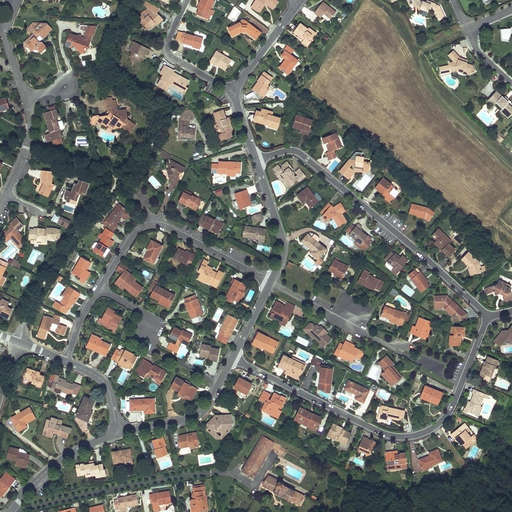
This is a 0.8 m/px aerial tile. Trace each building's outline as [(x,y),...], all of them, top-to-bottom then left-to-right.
[(213,0),(200,0),(199,4),(201,5),(199,9),(197,14),(206,18),(211,9),(215,1),(213,0)] [(255,0),(251,6),(258,11),(265,1),(274,7),(278,1),(276,0),(255,0)] [(419,0),(407,0),(408,4),(413,3),(414,5),(419,8),(427,11),(428,8),(429,7),(433,9),(432,10),(433,10),(435,16),(436,15),(438,19),(444,17),(439,6),(435,4),(427,0),(426,0),(426,1),(425,4),(422,2),(422,1),(420,0),(419,0)] [(265,1),(258,11),(259,12),(265,4),(273,9),(274,7),(265,1)] [(323,2),(315,12),(321,17),(322,16),(324,13),(331,19),(336,12),(323,2)] [(413,3),(408,4),(410,8),(417,11),(419,8),(414,5),(413,3)] [(143,14),(138,18),(147,29),(153,24),(154,22),(156,23),(157,24),(163,19),(157,12),(159,9),(151,5),(148,8),(142,12),(143,14)] [(241,22),(228,28),(232,36),(241,32),(242,32),(242,31),(246,32),(246,33),(247,33),(250,35),(252,32),(255,35),(259,31),(246,21),(241,23),(241,22)] [(38,47),(42,51),(47,47),(42,42),(39,42),(37,39),(37,38),(37,35),(39,33),(41,35),(42,37),(46,34),(45,34),(48,33),(49,32),(48,29),(51,29),(52,28),(47,24),(34,23),(28,28),(29,29),(31,29),(34,34),(34,37),(31,40),(28,39),(25,42),(25,46),(28,47),(30,49),(33,47),(38,47)] [(300,23),(293,32),(301,38),(303,36),(305,38),(304,40),(302,42),(308,46),(311,41),(310,40),(313,36),(311,35),(314,31),(309,28),(308,29),(300,23)] [(77,36),(70,34),(66,45),(70,46),(75,44),(77,49),(80,50),(81,53),(87,50),(85,45),(89,43),(92,35),(93,35),(96,27),(81,26),(79,31),(86,33),(84,38),(82,39),(80,35),(77,36)] [(511,28),(511,30),(502,31),(503,39),(510,38),(511,34),(511,28)] [(252,32),(250,35),(256,40),(261,33),(259,31),(255,35),(252,32)] [(183,32),(181,40),(184,42),(184,43),(193,46),(200,48),(203,38),(183,32)] [(134,42),(130,50),(133,52),(130,56),(134,58),(136,62),(144,60),(145,57),(144,57),(142,56),(143,52),(145,53),(147,54),(150,50),(134,42)] [(286,59),(280,67),(288,74),(299,60),(290,55),(294,50),(287,45),(284,49),(286,50),(282,56),(286,59)] [(450,65),(439,67),(440,74),(458,71),(459,69),(467,72),(469,76),(476,73),(473,66),(467,64),(468,63),(461,61),(460,58),(460,57),(453,50),(448,55),(453,61),(453,62),(450,62),(450,65)] [(216,51),(210,61),(217,65),(218,64),(226,69),(231,60),(216,51)] [(163,74),(158,84),(167,90),(170,84),(180,90),(183,85),(185,86),(188,81),(179,76),(178,78),(171,74),(173,72),(174,71),(165,66),(160,73),(163,74)] [(258,81),(253,89),(261,96),(267,88),(269,85),(267,84),(273,77),(264,72),(259,79),(260,79),(261,80),(260,82),(258,81)] [(267,88),(261,96),(263,97),(269,90),(267,88)] [(496,92),(488,101),(494,106),(496,104),(503,110),(501,111),(504,113),(503,115),(508,120),(511,115),(511,107),(511,108),(508,104),(508,103),(507,101),(504,99),(496,92)] [(0,111),(9,109),(6,98),(0,99),(0,111)] [(91,118),(93,125),(101,123),(104,123),(107,125),(109,123),(118,128),(121,127),(130,133),(136,125),(128,119),(126,109),(120,110),(118,109),(116,100),(113,100),(105,102),(106,109),(108,111),(110,112),(108,115),(106,115),(100,116),(98,115),(93,116),(91,118)] [(494,106),(500,112),(501,111),(503,110),(496,104),(494,106)] [(50,133),(45,134),(48,142),(62,138),(56,118),(59,117),(56,109),(44,113),(49,129),(50,128),(52,132),(50,133)] [(257,110),(254,120),(259,122),(260,120),(266,122),(267,121),(270,121),(269,125),(268,126),(277,129),(281,117),(272,115),(269,114),(270,111),(262,109),(261,112),(257,110)] [(182,110),(181,120),(190,120),(196,117),(192,110),(182,110)] [(223,110),(217,112),(218,113),(214,115),(217,124),(218,123),(222,133),(218,135),(220,140),(232,136),(231,130),(233,130),(231,123),(228,124),(226,118),(223,110)] [(296,115),(293,125),(302,128),(309,130),(313,120),(296,115)] [(179,119),(179,125),(185,125),(185,129),(186,130),(187,128),(189,128),(190,120),(181,120),(179,119)] [(179,125),(178,139),(185,140),(186,138),(195,139),(196,129),(189,128),(187,128),(186,130),(185,129),(185,125),(179,125)] [(336,133),(322,138),(324,144),(326,143),(328,142),(329,144),(327,145),(329,151),(330,155),(327,156),(329,160),(336,157),(334,151),(340,148),(336,139),(338,138),(336,133)] [(499,135),(496,139),(501,143),(504,140),(499,135)] [(170,154),(163,150),(160,155),(167,158),(168,156),(170,154)] [(350,159),(339,172),(347,177),(353,170),(352,169),(349,167),(351,165),(353,165),(355,165),(354,168),(363,169),(363,171),(369,171),(370,163),(363,161),(360,161),(361,157),(356,156),(355,160),(350,159)] [(228,166),(228,162),(219,161),(219,164),(212,163),(211,172),(218,173),(227,173),(227,175),(232,175),(232,172),(236,173),(241,173),(241,165),(237,165),(237,163),(230,163),(230,166),(228,166)] [(278,165),(273,169),(276,172),(275,173),(284,185),(288,182),(292,179),(294,182),(296,180),(298,182),(306,176),(303,172),(298,176),(298,175),(296,176),(294,174),(295,173),(293,171),(292,171),(290,169),(293,167),(288,161),(282,165),(283,167),(281,168),(278,165)] [(169,178),(171,184),(175,186),(179,179),(178,176),(180,172),(183,172),(185,168),(174,162),(171,163),(171,164),(167,165),(168,169),(167,170),(169,176),(170,175),(171,176),(169,178)] [(353,170),(347,177),(348,179),(355,171),(369,173),(369,171),(363,171),(363,169),(354,168),(355,165),(353,165),(352,169),(353,170)] [(42,185),(39,192),(48,196),(54,184),(52,183),(53,171),(43,170),(42,181),(44,182),(45,183),(44,186),(42,185)] [(214,175),(213,182),(225,183),(226,176),(214,175)] [(383,178),(375,187),(384,194),(385,195),(384,196),(390,201),(393,197),(394,198),(397,193),(397,190),(395,188),(394,189),(391,186),(391,185),(383,178)] [(68,197),(66,201),(72,203),(74,199),(77,201),(80,193),(81,194),(82,192),(86,193),(89,184),(80,180),(78,185),(75,183),(72,191),(73,191),(73,193),(67,190),(65,196),(68,197)] [(308,187),(297,195),(302,202),(306,200),(307,201),(306,201),(311,207),(319,201),(313,194),(308,187)] [(223,188),(215,190),(217,197),(224,195),(223,188)] [(247,189),(235,193),(237,200),(233,201),(236,210),(250,205),(246,195),(248,194),(247,189)] [(184,192),(179,201),(187,205),(188,203),(197,208),(202,200),(192,195),(191,196),(184,192)] [(127,210),(120,203),(102,224),(108,229),(112,232),(118,224),(116,223),(121,217),(122,215),(123,216),(127,219),(131,213),(127,210)] [(331,205),(328,203),(320,212),(324,215),(323,216),(325,221),(331,218),(332,220),(330,221),(334,229),(346,222),(342,215),(341,216),(340,214),(345,212),(340,204),(333,208),(331,205)] [(411,204),(409,213),(417,215),(425,217),(425,218),(429,221),(434,213),(428,208),(411,204)] [(260,212),(251,216),(254,224),(263,220),(260,212)] [(202,216),(198,224),(210,230),(211,228),(220,232),(224,224),(215,219),(215,220),(207,216),(206,218),(202,216)] [(70,221),(61,217),(57,224),(66,228),(70,221)] [(10,229),(1,236),(6,242),(11,238),(21,250),(22,236),(18,231),(23,226),(16,218),(10,223),(11,225),(8,228),(10,229)] [(355,227),(351,224),(346,231),(350,234),(355,227)] [(244,226),(242,236),(259,239),(258,241),(265,242),(267,230),(244,226)] [(359,229),(356,226),(355,227),(350,234),(349,234),(357,241),(361,245),(362,249),(366,248),(369,245),(367,243),(368,242),(369,241),(370,240),(367,237),(368,236),(359,229)] [(47,229),(34,228),(34,229),(33,240),(37,240),(37,241),(42,242),(42,240),(46,240),(47,239),(55,240),(56,238),(56,233),(60,234),(61,229),(47,228),(47,229)] [(108,229),(104,235),(111,240),(114,234),(112,232),(108,229)] [(438,229),(432,235),(435,239),(436,238),(438,239),(437,240),(434,243),(440,248),(441,247),(443,249),(442,250),(446,254),(447,253),(449,255),(455,249),(449,244),(451,241),(448,238),(446,240),(441,236),(443,234),(438,229)] [(308,234),(302,241),(311,249),(313,251),(311,253),(318,259),(316,262),(319,265),(323,261),(320,258),(326,250),(308,234)] [(104,235),(94,251),(102,256),(107,247),(110,244),(111,245),(114,241),(111,240),(104,235)] [(152,240),(147,249),(149,250),(150,251),(149,252),(148,252),(144,259),(153,263),(162,246),(152,240)] [(178,248),(173,258),(186,264),(189,260),(192,262),(196,255),(192,253),(192,254),(191,255),(185,252),(178,248)] [(387,262),(393,254),(390,251),(384,259),(387,262)] [(468,252),(461,259),(468,265),(470,264),(471,265),(470,267),(470,268),(473,274),(482,272),(480,267),(479,262),(468,252)] [(393,254),(387,262),(390,264),(391,263),(394,265),(395,264),(396,265),(395,266),(393,269),(397,273),(403,267),(402,266),(404,264),(405,264),(408,260),(402,255),(400,257),(399,259),(393,254)] [(81,257),(72,272),(81,278),(86,280),(90,272),(87,270),(84,269),(85,268),(86,268),(89,261),(81,257)] [(8,263),(0,259),(0,285),(2,286),(6,278),(2,276),(8,263)] [(335,260),(329,270),(333,272),(333,271),(335,272),(335,273),(334,274),(338,277),(338,276),(343,278),(345,274),(343,273),(345,269),(347,271),(349,267),(335,260)] [(204,261),(199,270),(205,273),(202,279),(206,282),(207,282),(208,280),(212,283),(211,285),(217,287),(224,273),(219,271),(217,273),(217,275),(213,273),(214,272),(212,270),(206,267),(207,265),(208,263),(204,261)] [(121,263),(116,270),(122,274),(115,283),(119,286),(120,284),(121,283),(123,285),(122,286),(136,297),(143,288),(134,281),(131,278),(133,276),(126,270),(128,267),(121,263)] [(418,268),(408,276),(422,292),(430,285),(427,282),(422,275),(423,274),(418,268)] [(199,270),(198,271),(201,273),(197,279),(205,283),(206,282),(202,279),(205,273),(199,270)] [(363,272),(358,282),(365,285),(366,283),(368,284),(375,288),(376,288),(380,290),(384,283),(369,275),(363,272)] [(233,284),(229,292),(231,293),(229,298),(227,300),(233,303),(234,300),(235,298),(239,300),(240,299),(242,294),(241,294),(242,292),(243,292),(243,291),(247,285),(240,281),(236,279),(233,284)] [(153,280),(148,290),(152,293),(156,285),(158,282),(153,280)] [(484,288),(486,294),(494,292),(494,295),(499,294),(499,293),(503,295),(504,297),(503,298),(506,300),(511,297),(511,294),(510,289),(503,286),(502,282),(499,280),(497,284),(484,288)] [(152,293),(150,296),(159,301),(160,301),(160,300),(170,304),(175,295),(156,285),(152,293)] [(65,297),(60,304),(66,308),(69,309),(73,302),(72,301),(75,296),(78,298),(80,294),(68,286),(62,296),(65,297)] [(395,294),(398,295),(400,292),(393,288),(389,294),(393,297),(395,294)] [(195,295),(184,298),(186,302),(185,303),(188,311),(188,310),(191,310),(192,311),(191,312),(194,318),(203,315),(197,298),(196,299),(195,295)] [(441,309),(443,306),(437,307),(436,296),(434,296),(435,309),(441,309)] [(447,296),(436,296),(437,307),(443,306),(454,316),(464,315),(463,310),(451,300),(449,302),(447,300),(447,296)] [(1,315),(8,318),(12,310),(7,307),(9,303),(3,299),(2,301),(1,303),(0,302),(0,313),(1,314),(1,315)] [(168,308),(170,304),(160,300),(160,301),(159,301),(158,303),(168,308)] [(272,313),(270,317),(276,320),(276,318),(281,321),(284,323),(287,318),(289,320),(296,306),(287,302),(285,306),(285,308),(283,307),(283,305),(276,301),(272,310),(276,311),(275,314),(272,313)] [(385,306),(381,315),(391,319),(390,321),(398,325),(399,324),(406,326),(410,315),(403,312),(403,313),(385,306)] [(100,318),(97,322),(107,327),(107,328),(111,330),(113,327),(117,329),(121,321),(113,317),(115,314),(116,312),(108,307),(102,319),(100,318)] [(238,320),(228,315),(219,332),(220,333),(217,340),(226,344),(229,337),(231,334),(230,333),(233,328),(234,329),(238,320)] [(40,327),(37,336),(45,338),(47,333),(46,332),(47,329),(48,330),(50,330),(52,323),(58,325),(56,332),(64,335),(67,326),(59,324),(60,321),(59,321),(53,319),(47,317),(43,327),(40,327)] [(413,326),(410,333),(419,336),(421,332),(423,333),(422,334),(427,337),(429,332),(427,331),(429,326),(431,321),(420,317),(416,326),(413,326)] [(315,326),(314,327),(310,323),(304,330),(311,337),(312,335),(324,347),(332,339),(325,332),(325,329),(321,325),(319,327),(317,324),(315,326)] [(502,331),(498,337),(500,338),(500,343),(506,343),(508,344),(509,342),(511,341),(511,325),(508,330),(506,334),(502,331)] [(464,336),(465,327),(455,326),(454,335),(450,335),(449,345),(457,345),(458,342),(461,342),(461,337),(460,337),(460,336),(464,336)] [(174,327),(169,336),(177,341),(179,338),(189,343),(193,335),(182,330),(182,331),(174,327)] [(258,332),(252,344),(262,349),(262,348),(263,346),(274,351),(279,342),(258,332)] [(98,348),(97,352),(106,356),(111,345),(101,341),(102,339),(96,336),(95,338),(91,337),(87,345),(95,348),(96,347),(98,348)] [(498,337),(494,341),(500,346),(502,345),(508,344),(506,343),(500,343),(500,338),(498,337)] [(343,345),(338,353),(346,358),(353,361),(359,350),(354,347),(350,345),(350,346),(348,345),(349,342),(345,340),(343,345)] [(202,344),(200,355),(209,356),(209,358),(208,359),(218,361),(220,349),(211,348),(211,346),(202,344)] [(335,354),(345,359),(346,358),(338,353),(343,345),(340,344),(335,354)] [(167,349),(176,353),(178,349),(169,345),(167,349)] [(116,360),(115,361),(119,363),(120,362),(127,366),(127,367),(131,369),(137,357),(130,353),(129,354),(125,352),(126,351),(122,349),(121,351),(116,348),(111,357),(116,360)] [(284,354),(279,364),(289,369),(289,370),(289,373),(292,373),(295,374),(295,376),(300,374),(298,367),(301,363),(292,358),(284,354)] [(387,356),(379,362),(386,370),(382,373),(385,378),(387,376),(390,380),(393,377),(394,376),(398,381),(402,377),(395,369),(394,370),(390,366),(392,365),(393,363),(387,356)] [(484,377),(484,379),(490,381),(496,366),(497,367),(499,361),(488,356),(486,362),(485,362),(481,372),(486,374),(484,377)] [(292,358),(301,363),(298,367),(300,374),(306,363),(292,357),(292,358)] [(142,358),(135,372),(139,375),(147,361),(142,358)] [(168,373),(154,364),(152,366),(150,364),(151,363),(147,361),(139,375),(144,377),(150,376),(162,383),(168,373)] [(286,370),(284,374),(298,380),(300,374),(295,376),(295,374),(292,373),(289,373),(289,370),(289,369),(279,364),(278,366),(286,370)] [(327,366),(319,365),(318,371),(321,372),(320,382),(321,382),(320,389),(325,392),(325,390),(330,390),(333,368),(327,368),(327,366)] [(27,367),(24,377),(29,379),(28,380),(32,381),(32,383),(40,386),(44,376),(40,374),(36,373),(36,370),(27,367)] [(53,382),(55,375),(52,374),(47,386),(51,387),(53,382)] [(66,382),(63,381),(63,380),(59,378),(59,376),(55,375),(53,382),(51,387),(50,390),(54,391),(54,390),(55,388),(62,389),(61,391),(70,394),(70,393),(77,395),(82,386),(74,383),(73,385),(66,382)] [(176,377),(171,387),(179,391),(177,395),(184,399),(186,398),(189,399),(195,388),(189,384),(191,382),(185,380),(184,381),(176,377)] [(240,378),(235,387),(239,390),(240,388),(248,392),(252,384),(240,378)] [(349,380),(344,389),(354,393),(354,392),(357,393),(357,395),(355,399),(363,403),(370,390),(349,380)] [(425,386),(420,397),(429,401),(430,398),(439,402),(443,393),(425,386)] [(195,388),(189,399),(191,401),(198,389),(195,388)] [(465,407),(463,412),(466,413),(468,409),(471,411),(471,412),(477,415),(481,406),(480,406),(483,398),(487,399),(489,395),(474,389),(472,393),(474,394),(471,401),(472,402),(471,405),(467,404),(466,408),(465,407)] [(264,390),(259,399),(265,403),(266,401),(268,402),(265,408),(270,411),(268,413),(273,415),(274,413),(279,416),(282,410),(280,409),(276,407),(278,404),(281,405),(285,397),(281,395),(281,396),(274,393),(270,399),(268,398),(271,394),(264,390)] [(85,396),(77,412),(81,414),(80,418),(88,422),(93,412),(90,411),(95,401),(85,396)] [(278,404),(276,407),(280,409),(286,397),(285,397),(281,405),(278,404)] [(129,400),(130,411),(144,410),(144,414),(155,414),(155,399),(129,400)] [(379,412),(378,418),(386,420),(387,417),(390,418),(399,420),(404,416),(405,411),(384,406),(382,413),(379,412)] [(29,408),(11,418),(18,431),(26,426),(25,424),(23,421),(26,420),(34,416),(29,408)] [(300,408),(298,413),(301,414),(299,419),(302,420),(301,423),(307,426),(309,424),(316,427),(318,423),(320,423),(322,418),(313,413),(313,414),(312,416),(309,414),(310,413),(300,408)] [(207,425),(207,428),(210,428),(212,430),(212,434),(215,434),(216,433),(221,433),(221,436),(225,435),(226,434),(226,429),(230,429),(232,428),(231,415),(218,415),(218,419),(216,420),(216,418),(213,419),(207,425)] [(47,419),(44,429),(48,430),(46,435),(53,437),(53,434),(54,432),(58,433),(58,435),(67,438),(69,432),(70,433),(72,428),(61,425),(60,425),(60,426),(56,424),(57,419),(52,418),(51,420),(47,419)] [(333,423),(328,433),(338,438),(337,439),(346,444),(351,434),(342,429),(341,428),(341,427),(333,423)] [(464,423),(453,432),(456,437),(455,437),(461,445),(463,444),(466,448),(475,441),(471,437),(465,430),(468,427),(464,423)] [(179,438),(181,449),(199,446),(197,434),(188,436),(188,434),(183,435),(183,437),(179,438)] [(263,436),(242,472),(253,478),(271,448),(279,452),(277,455),(283,458),(288,450),(263,436)] [(363,436),(357,449),(359,452),(362,451),(365,453),(366,455),(375,452),(374,448),(377,442),(370,439),(369,441),(367,440),(367,438),(363,436)] [(155,449),(158,458),(168,454),(165,446),(166,446),(163,437),(154,440),(157,448),(156,449),(155,449)] [(9,447),(7,458),(16,460),(16,463),(28,466),(31,455),(26,454),(19,452),(19,450),(9,447)] [(112,452),(114,463),(123,462),(132,460),(130,449),(121,451),(121,450),(112,452)] [(419,459),(422,469),(423,468),(432,465),(443,461),(438,449),(428,452),(430,455),(430,457),(427,458),(427,456),(419,459)] [(385,452),(386,460),(389,460),(390,469),(402,468),(401,466),(407,465),(405,453),(400,453),(400,455),(398,455),(393,455),(393,451),(385,452)] [(76,465),(77,471),(81,470),(81,473),(81,474),(86,473),(87,473),(87,474),(95,473),(96,475),(96,477),(106,475),(105,469),(103,469),(102,464),(95,465),(94,462),(89,463),(83,465),(83,464),(76,465)] [(1,477),(0,479),(0,492),(3,495),(8,489),(6,488),(8,485),(10,487),(15,480),(7,473),(3,478),(1,477)] [(268,475),(263,485),(300,505),(304,497),(283,485),(283,484),(268,475)] [(191,499),(192,511),(204,510),(204,507),(207,507),(204,489),(203,490),(202,486),(193,488),(194,493),(196,492),(196,498),(193,499),(191,499)] [(149,495),(150,499),(152,499),(153,503),(154,511),(160,510),(159,505),(172,503),(169,491),(149,495)] [(113,500),(115,509),(120,508),(119,507),(129,505),(129,507),(138,504),(136,495),(118,498),(118,500),(113,500)]
